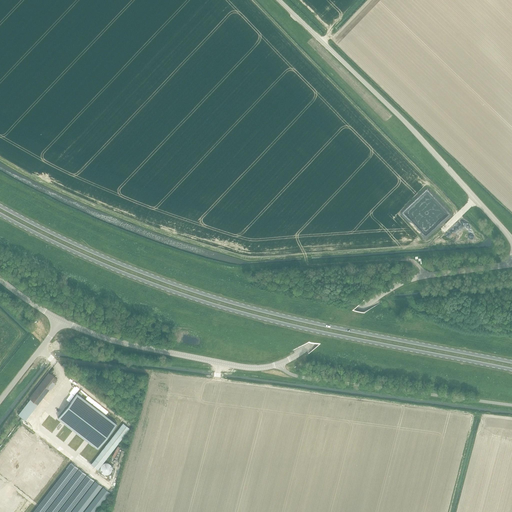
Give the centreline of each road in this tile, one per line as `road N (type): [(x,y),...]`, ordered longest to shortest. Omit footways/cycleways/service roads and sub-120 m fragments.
road 1 (primary): [(511,362),(216,298),(79,246),(0,205)]
road 2 (primary): [(0,214),(84,257),(203,302),(511,370)]
road 3 (unclassified): [(62,320),(130,344),(258,368),(296,354),(395,285),(511,264)]
road 4 (unclassified): [(511,240),(402,119),(277,0)]
road 5 (track): [(52,360),(152,371),(115,511)]
